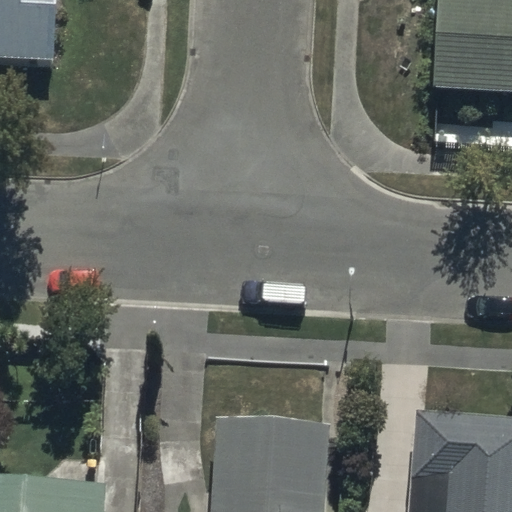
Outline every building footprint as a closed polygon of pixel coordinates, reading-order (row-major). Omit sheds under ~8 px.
[(0,0),(0,65),(51,69),(54,0),(0,0)] [(511,99),(511,0),(437,0),(433,95),(511,99)] [(401,511),(511,511),(511,419),(411,411),(401,511)] [(208,511),(329,511),(335,425),(214,418),(208,511)] [(101,511),(102,494),(0,489),(0,511),(101,511)]
